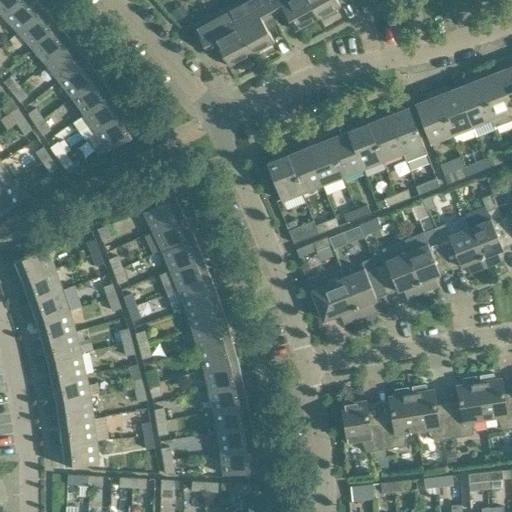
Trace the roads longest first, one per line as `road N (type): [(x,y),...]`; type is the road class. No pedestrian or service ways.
road 1 (residential): [(217,119),(314,75),(463,42),(511,22)]
road 2 (residential): [(309,367),(217,119)]
road 3 (residential): [(309,367),(511,333)]
road 4 (residential): [(31,511),(33,459),(0,333)]
road 5 (residential): [(217,119),(181,65),(117,0)]
road 6 (residential): [(327,511),(309,367)]
